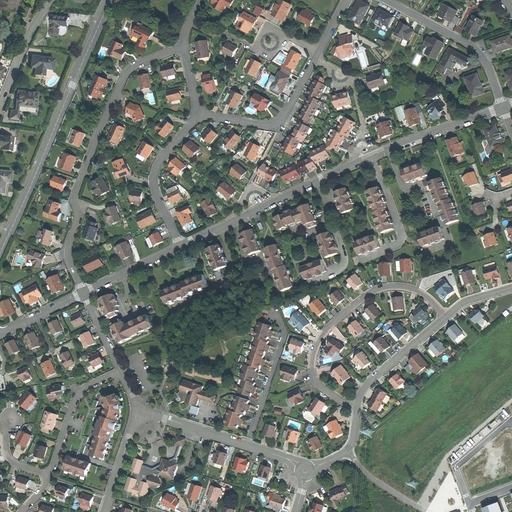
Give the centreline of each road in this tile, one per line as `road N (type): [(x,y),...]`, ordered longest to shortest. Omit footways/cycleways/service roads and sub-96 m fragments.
road 1 (residential): [(181,245),(370,155),(503,108)]
road 2 (residential): [(83,292),(67,250),(77,186),(99,131),(127,71),(184,49)]
road 3 (residential): [(0,255),(110,0)]
road 4 (residential): [(357,408),(323,388),(312,371),(314,349),(330,325),(367,295),(395,286),(414,288),(446,316)]
road 5 (residential): [(138,409),(305,470)]
road 6 (residential): [(386,0),(476,50),(503,108)]
road 7 (residential): [(196,112),(276,122),(315,59)]
road 8 (residential): [(181,245),(153,177),(196,112)]
road 9 (residential): [(120,369),(78,392),(50,475)]
road 10 (residential): [(446,316),(370,380),(357,408)]
